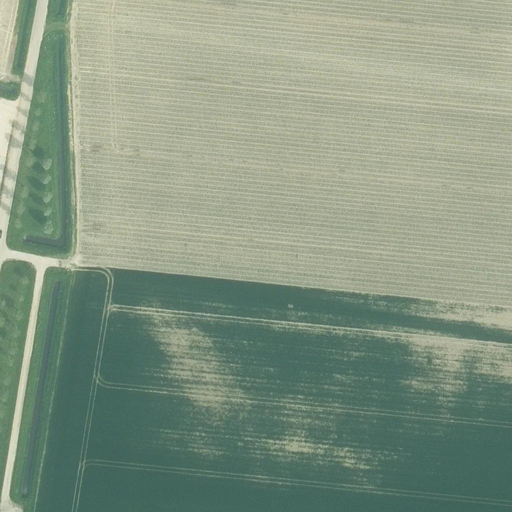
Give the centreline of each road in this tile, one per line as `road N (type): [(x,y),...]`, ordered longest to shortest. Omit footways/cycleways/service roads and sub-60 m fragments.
road 1 (track): [(0,255),(42,261),(4,497),(9,511)]
road 2 (tertiary): [(0,239),(43,0)]
